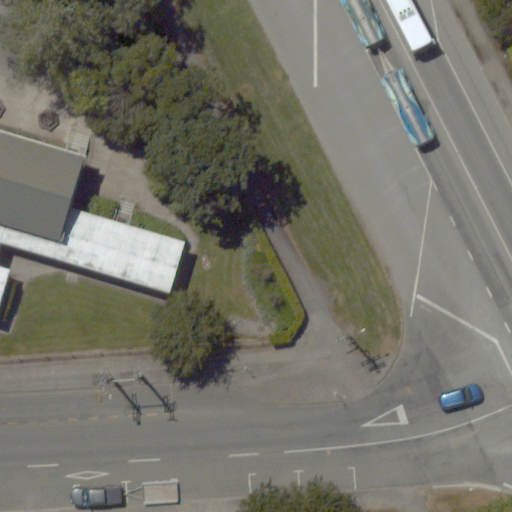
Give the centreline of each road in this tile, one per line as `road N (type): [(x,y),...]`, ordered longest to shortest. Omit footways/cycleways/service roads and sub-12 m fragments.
road 1 (residential): [(0,468),(382,443),(438,434),(511,405)]
road 2 (primary): [(511,260),(380,0)]
